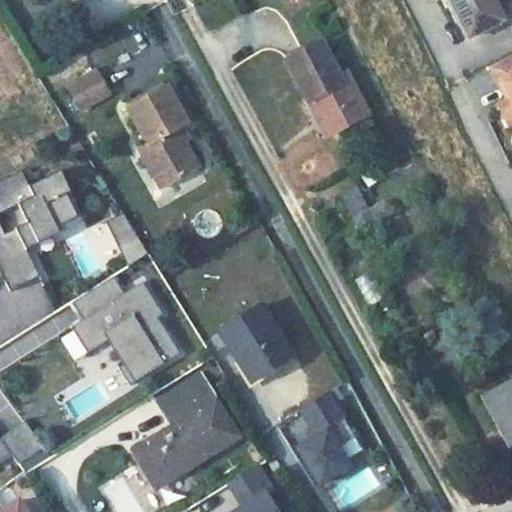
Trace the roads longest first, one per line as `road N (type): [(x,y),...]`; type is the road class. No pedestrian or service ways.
road 1 (residential): [(454,511),(200,33)]
road 2 (residential): [(431,511),(170,44)]
road 3 (unknown): [(293,511),(117,158)]
